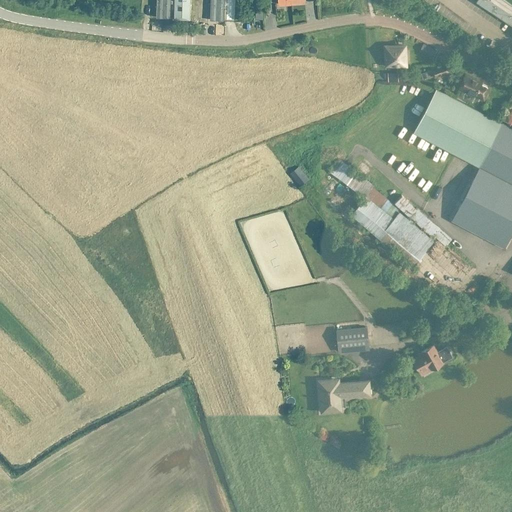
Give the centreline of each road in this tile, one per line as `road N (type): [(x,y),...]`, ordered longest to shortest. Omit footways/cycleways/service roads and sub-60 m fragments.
road 1 (unclassified): [(511,73),(407,25),(373,18),(236,41),(140,35)]
road 2 (track): [(140,35),(0,13)]
